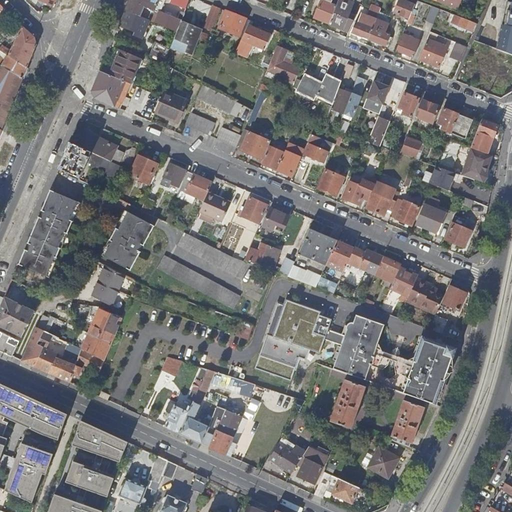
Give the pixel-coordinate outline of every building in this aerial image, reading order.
[(177,32),(181,21),(159,11),(158,13),(154,12),(156,7),(160,9),(164,0),(162,0),(130,0),(126,11),(142,17),(177,32)] [(186,9),(189,0),(170,0),(170,2),(186,9)] [(329,24),(336,7),(331,4),(332,0),(319,0),(320,0),(322,1),(315,18),(329,24)] [(343,29),(354,2),(349,0),(338,0),(336,7),(329,24),(343,29)] [(409,20),(415,6),(400,0),(399,0),(394,14),(409,20)] [(458,10),(462,0),(439,0),(438,2),(458,10)] [(511,1),(508,0),(507,0),(496,50),(500,52),(508,54),(511,55),(511,1)] [(213,6),(206,23),(214,26),(221,9),(213,6)] [(432,7),(427,21),(434,24),(440,10),(432,7)] [(446,18),(453,21),(455,16),(440,10),(434,24),(431,33),(439,36),(446,18)] [(142,17),(126,11),(119,26),(135,32),(134,35),(142,38),(146,29),(139,26),(142,17)] [(246,19),(226,11),(219,29),(230,33),(234,35),(239,36),(246,19)] [(377,20),(377,19),(370,16),(366,27),(356,22),(351,33),(369,40),(377,20)] [(453,21),(452,23),(465,29),(468,21),(455,16),(453,21)] [(388,25),(377,20),(369,40),(386,47),(390,36),(385,34),(385,33),(388,25)] [(177,32),(174,40),(189,46),(186,53),(192,56),(204,30),(181,21),(177,32)] [(471,32),(475,24),(468,21),(465,29),(471,32)] [(271,35),(248,25),(235,52),(247,58),(253,46),(264,51),(271,35)] [(0,51),(8,56),(27,68),(37,45),(35,38),(22,27),(21,30),(11,51),(3,45),(0,50),(0,51)] [(468,48),(469,46),(464,44),(466,37),(451,31),(448,40),(468,48)] [(403,35),(397,51),(414,58),(421,42),(403,35)] [(448,48),(428,40),(420,60),(440,68),(448,48)] [(149,57),(163,64),(169,49),(156,43),(149,57)] [(268,70),(295,82),(300,70),(284,63),(288,53),(277,48),(268,70)] [(511,67),(511,66),(511,55),(508,54),(500,52),(499,54),(484,48),(479,62),(495,69),(498,61),(511,67)] [(109,76),(124,82),(130,84),(140,60),(120,51),(109,76)] [(0,64),(23,79),(27,68),(8,56),(5,62),(0,58),(0,64)] [(11,107),(23,79),(0,64),(0,129),(1,130),(7,119),(5,117),(11,107)] [(353,67),(347,65),(346,69),(343,77),(349,79),(353,67)] [(94,98),(114,106),(124,82),(109,76),(100,72),(92,91),(94,98)] [(296,92),(313,100),(315,97),(319,88),(322,90),(325,84),(322,83),(305,74),(296,92)] [(325,76),(322,83),(325,84),(322,90),(319,88),(315,97),(331,105),(340,82),(325,76)] [(367,99),(363,108),(370,111),(374,101),(382,105),(389,87),(374,81),(367,99)] [(197,97),(222,108),(227,97),(202,84),(197,97)] [(266,94),(267,95),(270,89),(262,85),(259,90),(261,91),(266,94)] [(338,90),(331,109),(344,114),(348,104),(351,94),(338,90)] [(161,98),(154,113),(177,122),(186,101),(164,91),(161,98)] [(248,121),(247,122),(253,125),(266,94),(261,91),(252,111),(248,121)] [(350,108),(361,113),(363,108),(367,99),(352,93),(351,94),(348,104),(344,114),(342,118),(346,119),(350,108)] [(411,118),(419,99),(405,93),(398,110),(401,111),(402,109),(404,110),(402,114),(411,118)] [(227,97),(222,108),(231,112),(236,102),(227,97)] [(422,101),(418,110),(421,111),(419,115),(418,118),(432,124),(439,107),(422,101)] [(236,102),(231,112),(248,121),(252,111),(236,102)] [(441,131),(452,135),(459,116),(444,109),(436,126),(440,127),(440,126),(443,127),(441,131)] [(190,113),(184,125),(209,136),(214,124),(190,113)] [(459,116),(452,135),(465,140),(473,121),(459,116)] [(374,145),(380,147),(389,122),(378,118),(371,135),(377,137),(374,145)] [(473,150),(484,154),(491,137),(493,138),(498,126),(482,120),(470,149),(473,150)] [(241,136),(225,128),(219,140),(236,148),(241,136)] [(241,136),(236,148),(240,150),(248,132),(244,130),(241,136)] [(248,132),(240,150),(261,159),(269,141),(248,132)] [(86,133),(79,147),(110,161),(116,149),(117,147),(86,133)] [(314,147),(318,138),(311,135),(306,145),(307,145),(303,155),(323,163),(328,153),(314,147)] [(400,152),(414,158),(421,144),(406,138),(400,152)] [(447,140),(442,161),(456,164),(461,144),(447,140)] [(70,143),(58,169),(80,179),(87,162),(92,164),(91,166),(122,180),(127,169),(119,166),(110,161),(79,147),(70,143)] [(261,164),(277,171),(284,153),(269,146),(261,164)] [(110,161),(119,166),(125,153),(116,149),(110,161)] [(473,150),(463,176),(483,184),(492,157),(484,154),(473,150)] [(277,171),(292,178),(301,158),(285,151),(284,153),(277,171)] [(139,156),(130,176),(149,184),(157,164),(139,156)] [(170,184),(175,186),(178,187),(185,171),(169,164),(160,185),(166,187),(167,185),(169,180),(172,181),(170,184)] [(430,184),(432,185),(447,191),(455,173),(438,168),(438,167),(430,184)] [(324,169),(316,188),(334,196),(342,177),(324,169)] [(188,172),(177,197),(183,200),(186,193),(204,200),(207,193),(212,183),(188,172)] [(362,199),(367,201),(376,182),(367,178),(363,188),(350,181),(342,199),(359,206),(362,199)] [(174,188),(175,186),(170,184),(172,181),(169,180),(167,185),(174,188)] [(377,183),(366,209),(383,217),(383,218),(388,221),(395,203),(390,201),(394,191),(377,183)] [(19,265),(46,277),(55,257),(57,258),(61,250),(58,249),(65,233),(67,234),(72,223),(70,222),(78,203),(51,191),(42,212),(42,213),(40,218),(39,218),(28,245),(29,245),(26,251),(25,251),(19,265)] [(216,196),(207,193),(204,200),(199,213),(221,222),(229,204),(215,198),(216,196)] [(462,197),(459,203),(471,208),(474,202),(462,197)] [(146,198),(141,210),(148,214),(154,201),(146,198)] [(259,223),(267,205),(249,198),(241,215),(259,223)] [(395,203),(391,214),(397,217),(402,204),(396,201),(395,203)] [(402,204),(397,217),(396,220),(411,226),(419,208),(404,201),(402,204)] [(81,204),(78,203),(70,222),(72,223),(73,223),(81,204)] [(423,206),(414,226),(436,235),(445,215),(423,206)] [(277,223),(285,226),(289,215),(271,207),(262,227),(273,232),(277,223)] [(115,229),(118,231),(127,213),(124,211),(115,229)] [(170,212),(165,223),(171,225),(175,214),(170,212)] [(115,229),(109,241),(112,242),(104,257),(129,271),(139,253),(138,252),(142,246),(143,247),(153,227),(127,213),(118,231),(115,229)] [(237,233),(238,224),(231,222),(229,232),(237,233)] [(471,232),(452,224),(445,240),(464,248),(471,232)] [(310,228),(298,253),(325,265),(328,260),(336,241),(336,240),(310,228)] [(58,249),(61,250),(68,234),(67,234),(65,233),(58,249)] [(241,282),(250,266),(184,234),(177,247),(241,282)] [(112,242),(109,241),(108,240),(100,256),(104,257),(112,242)] [(328,260),(345,267),(347,263),(353,249),(336,241),(328,260)] [(249,249),(244,261),(264,268),(272,248),(262,245),(259,252),(249,249)] [(353,249),(347,263),(375,276),(376,275),(383,257),(366,250),(365,253),(354,248),(353,249)] [(55,257),(46,277),(49,278),(58,258),(57,258),(55,257)] [(157,270),(233,312),(240,299),(164,257),(157,270)] [(383,257),(376,275),(393,282),(400,268),(401,265),(383,257)] [(286,260),(280,274),(288,277),(293,265),(294,263),(286,260)] [(293,265),(288,277),(315,287),(320,275),(307,269),(306,271),(293,265)] [(127,277),(105,267),(92,295),(114,305),(127,277)] [(393,282),(390,289),(408,296),(415,280),(417,275),(400,268),(393,282)] [(32,290),(12,280),(0,307),(0,327),(17,335),(15,340),(0,332),(0,351),(12,357),(19,342),(34,311),(24,307),(32,290)] [(430,287),(415,280),(408,296),(406,303),(420,309),(429,290),(430,287)] [(340,282),(334,294),(339,296),(345,284),(340,282)] [(458,291),(450,287),(449,287),(442,303),(458,311),(466,294),(458,291)] [(443,296),(429,290),(420,309),(435,315),(443,296)] [(290,381),(298,358),(304,360),(307,350),(319,354),(331,322),(319,317),(320,313),(285,301),(283,306),(277,304),(255,368),(290,381)] [(112,344),(123,319),(99,309),(100,308),(91,306),(88,316),(96,319),(89,334),(112,344)] [(435,315),(429,329),(442,334),(447,320),(435,315)] [(48,334),(55,319),(50,317),(49,319),(42,316),(36,329),(48,334)] [(340,351),(333,370),(434,405),(438,396),(435,394),(440,381),(441,379),(442,376),(446,373),(446,371),(447,364),(448,362),(449,360),(449,358),(450,356),(452,354),(453,351),(452,351),(452,349),(422,338),(415,357),(407,361),(405,359),(403,358),(400,356),(398,355),(395,354),(392,353),(389,352),(386,352),(382,352),(378,344),(384,327),(356,317),(354,324),(351,323),(349,323),(348,324),(347,325),(346,325),(346,326),(345,327),(345,328),(345,329),(345,330),(346,330),(346,331),(344,339),(354,343),(353,345),(351,351),(348,350),(347,350),(346,350),(345,349),(344,349),(342,349),(340,349),(337,350),(340,351)] [(239,335),(247,338),(252,325),(244,322),(239,335)] [(36,328),(21,361),(55,377),(61,361),(56,359),(58,354),(47,349),(52,336),(48,334),(36,329),(36,328)] [(105,361),(112,344),(89,334),(83,347),(81,346),(79,349),(82,350),(105,361)] [(343,341),(340,349),(342,349),(344,349),(345,349),(346,350),(347,350),(348,350),(351,351),(353,345),(354,343),(344,339),(343,341)] [(100,373),(105,361),(82,350),(78,361),(77,363),(100,373)] [(175,378),(181,363),(167,358),(161,371),(175,378)] [(61,361),(55,377),(70,384),(73,378),(77,380),(82,370),(75,367),(61,361)] [(197,395),(207,371),(201,369),(188,399),(194,402),(197,395)] [(331,423),(350,429),(364,387),(344,381),(331,423)] [(0,457),(6,441),(1,440),(7,423),(2,422),(4,418),(41,435),(58,441),(67,415),(4,387),(0,396),(0,406),(0,407),(0,457)] [(207,433),(209,427),(193,420),(199,406),(203,397),(197,395),(194,402),(193,403),(191,408),(187,417),(179,434),(202,444),(207,433)] [(423,408),(404,402),(391,438),(410,444),(423,408)] [(187,417),(191,408),(188,407),(187,408),(183,406),(181,409),(171,404),(169,404),(166,410),(167,413),(170,414),(164,427),(179,434),(187,417)] [(242,418),(241,417),(217,407),(209,427),(207,433),(215,436),(210,448),(231,457),(237,444),(231,442),(242,418)] [(127,443),(85,424),(77,448),(120,463),(127,443)] [(202,444),(210,448),(215,436),(207,433),(202,444)] [(50,453),(20,444),(4,491),(31,503),(50,453)] [(291,455),(277,446),(269,460),(276,464),(291,474),(300,460),(303,455),(295,450),(291,455)] [(368,467),(388,479),(399,459),(379,447),(368,467)] [(311,459),(303,455),(300,460),(304,462),(297,477),(314,485),(322,467),(310,462),(311,459)] [(153,472),(162,475),(167,461),(159,457),(153,472)] [(162,475),(161,476),(172,480),(177,466),(167,461),(162,475)] [(114,477),(74,462),(66,483),(107,498),(114,477)] [(314,495),(323,499),(330,484),(336,487),(333,495),(351,503),(356,493),(359,495),(361,490),(324,473),(314,495)] [(202,494),(208,480),(197,475),(192,491),(202,494)] [(118,496),(140,505),(140,504),(141,505),(144,504),(146,501),(144,499),(142,499),(146,488),(125,479),(118,496)] [(511,487),(504,483),(500,490),(511,496),(511,487)] [(101,511),(55,495),(48,511),(101,511)] [(160,511),(182,511),(186,504),(167,496),(160,511)]
